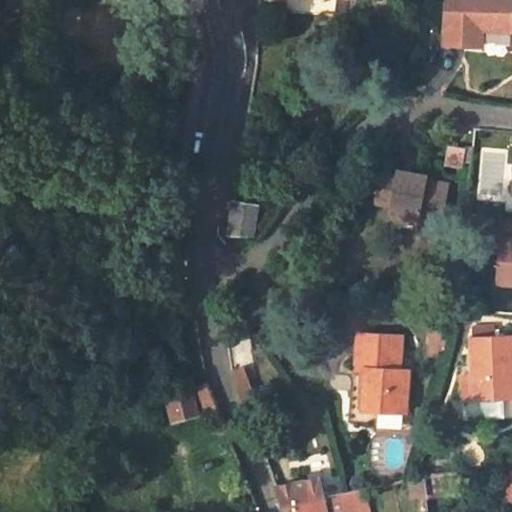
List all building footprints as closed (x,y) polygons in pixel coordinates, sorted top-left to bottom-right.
[(336,0),(335,18),(345,19),(347,0),(336,0)] [(511,0),(446,0),(445,45),(481,47),(482,31),(511,32),(511,0)] [(422,224),(438,228),(446,187),(425,183),(427,177),(399,170),(398,174),(382,171),(375,201),(390,204),(393,210),(404,212),(419,215),(422,224)] [(258,204),(235,201),(229,235),(253,238),(258,204)] [(422,224),(419,215),(404,212),(402,219),(422,224)] [(494,282),(511,283),(511,238),(498,237),(494,282)] [(506,334),(467,337),(470,397),(509,394),(506,334)] [(366,372),(363,413),(405,416),(408,373),(400,373),(402,338),(355,336),(354,372),(363,372),(366,372)] [(230,372),(242,400),(254,395),(243,367),(230,372)] [(363,413),(366,372),(363,372),(354,372),(349,376),(346,424),(362,426),(363,413)] [(167,391),(174,418),(215,407),(206,380),(167,391)] [(293,504),(294,511),(326,511),(324,500),(343,496),(346,496),(341,478),(275,487),(282,505),(293,504)] [(427,480),(414,483),(416,498),(429,495),(427,480)] [(511,482),(501,505),(511,504),(511,482)] [(345,511),(343,496),(324,500),(326,511),(345,511)]
